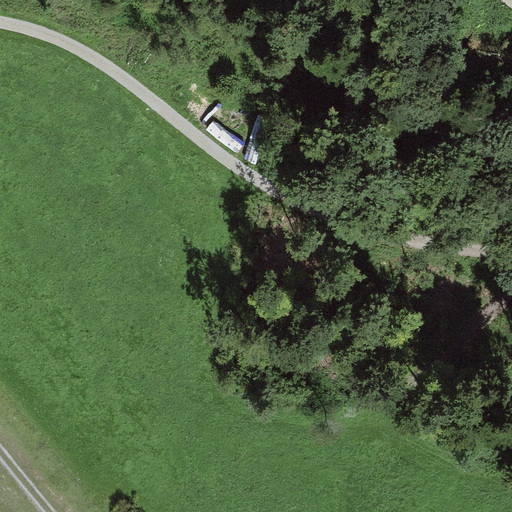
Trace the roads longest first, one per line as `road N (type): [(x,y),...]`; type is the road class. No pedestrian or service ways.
road 1 (track): [(511,261),(381,241),(318,221),(65,45),(0,28)]
road 2 (track): [(511,302),(488,320),(281,390)]
